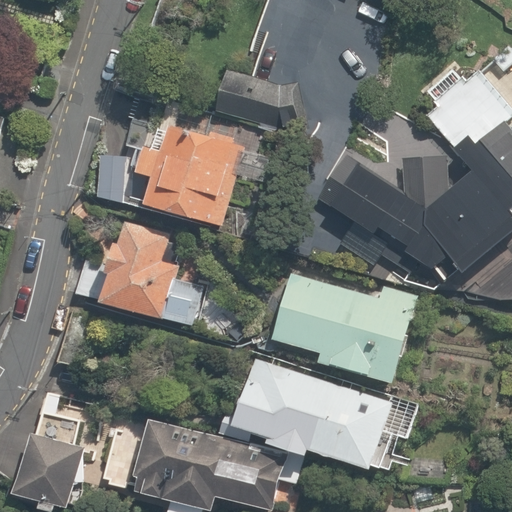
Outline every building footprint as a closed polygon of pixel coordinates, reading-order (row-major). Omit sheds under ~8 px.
[(511,305),(511,134),(510,133),(511,131),(511,114),(460,60),(425,93),(440,108),(428,119),(463,155),(457,161),(474,181),(449,202),(448,164),(404,166),(402,198),(358,162),(323,205),(438,284),(511,305)] [(302,87),(228,73),(220,117),(294,131),(302,87)] [(151,150),(146,181),(156,183),(151,214),(228,227),(243,141),(165,128),(161,152),(151,150)] [(133,156),(103,153),(99,199),(129,201),(133,156)] [(107,312),(195,327),(202,286),(179,282),(182,266),(168,264),(173,234),(127,226),(123,248),(118,247),(107,312)] [(79,268),(72,301),(104,308),(111,275),(79,268)] [(395,388),(420,297),(386,288),(384,294),(376,292),(374,300),(291,278),(272,347),(321,361),(319,368),(395,388)] [(256,358),(233,432),(274,444),(272,452),(311,464),(313,456),(374,475),(397,402),(256,358)] [(84,425),(46,416),(40,440),(34,438),(19,496),(46,503),(43,511),(60,511),(62,507),(71,509),(85,451),(77,449),(84,425)] [(146,432),(115,426),(103,484),(133,491),(146,432)] [(223,511),(226,504),(258,511),(279,511),(289,469),(280,467),(281,464),(267,461),(268,457),(251,453),(251,450),(155,427),(137,508),(153,511),(223,511)]
